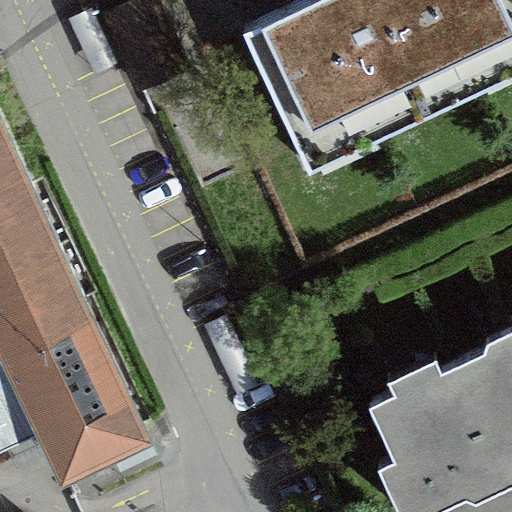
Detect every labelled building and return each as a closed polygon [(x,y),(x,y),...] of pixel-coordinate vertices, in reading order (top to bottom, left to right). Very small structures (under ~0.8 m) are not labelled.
[(175,47),(153,0),(135,0),(105,14),(130,69),(175,47)] [(511,0),(298,0),(240,26),(299,159),(511,65),(511,0)] [(154,417),(0,90),(0,437),(41,418),(63,459),(154,417)] [(224,371),(245,361),(224,316),(203,326),(224,371)] [(511,324),(484,337),(480,348),(415,378),(413,386),(401,391),(393,388),(366,401),(391,454),(375,462),(398,511),(417,511),(463,491),(472,495),(511,476),(511,324)]
